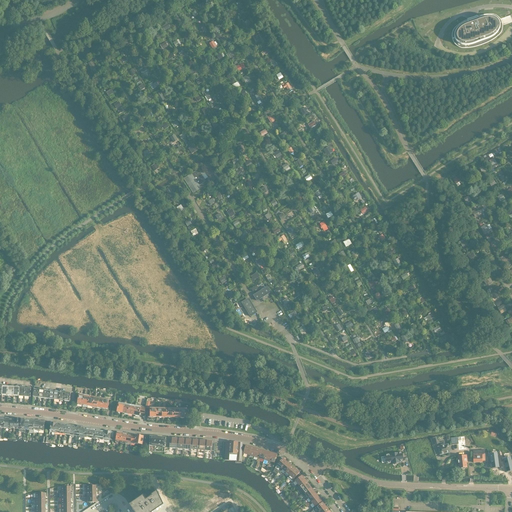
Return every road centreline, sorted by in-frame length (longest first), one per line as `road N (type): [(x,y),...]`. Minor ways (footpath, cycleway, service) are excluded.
road 1 (residential): [(0,409),(250,439),(286,449),(314,470)]
road 2 (residential): [(314,470),(332,466),(393,486),(509,488)]
